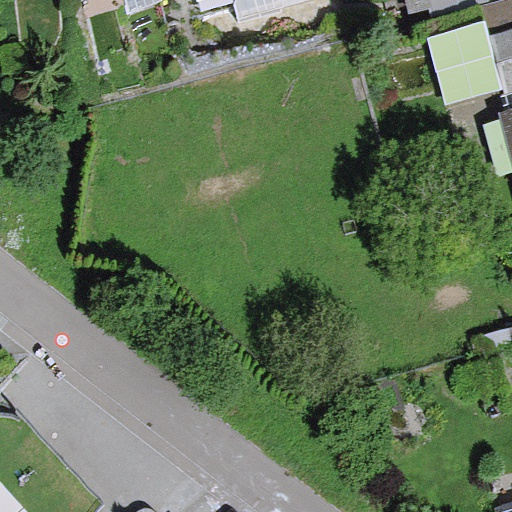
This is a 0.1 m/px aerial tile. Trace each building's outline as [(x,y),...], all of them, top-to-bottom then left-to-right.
[(124,0),(129,18),(177,5),(182,25),(234,12),(239,31),(286,19),(285,13),(331,1),(331,0),(124,0)] [(509,0),(406,0),(413,26),(509,0)] [(511,97),(511,2),(482,10),(505,99),(511,97)] [(511,164),(511,118),(501,122),(511,164)] [(462,362),(472,396),(511,384),(511,373),(505,350),(462,362)] [(103,511),(37,439),(0,472),(0,511),(103,511)] [(511,511),(511,496),(495,502),(498,511),(511,511)]
